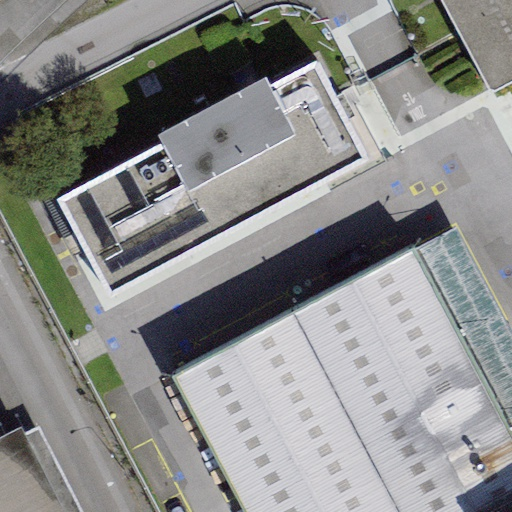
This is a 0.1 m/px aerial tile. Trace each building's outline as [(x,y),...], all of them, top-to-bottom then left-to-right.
[(511,0),(439,0),(489,93),(511,81),(511,0)] [(60,204),(109,295),(364,158),(313,63),(267,88),(262,78),(157,135),(164,149),(60,204)] [(511,334),(455,228),(413,250),(511,434),(511,334)] [(511,511),(511,434),(413,250),(171,378),(241,511),(511,511)] [(20,427),(0,437),(0,511),(63,511),(24,434),(20,427)] [(63,511),(80,511),(37,427),(24,434),(63,511)]
